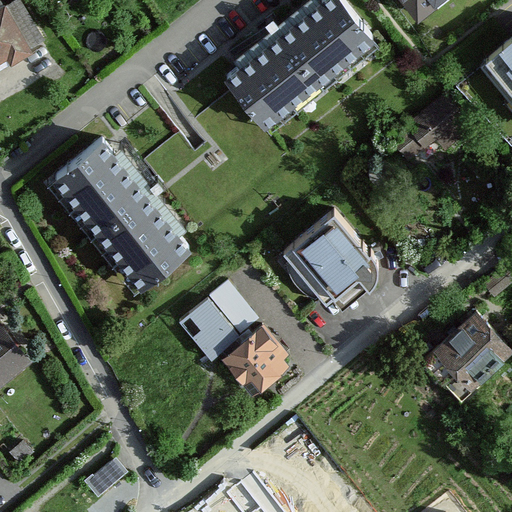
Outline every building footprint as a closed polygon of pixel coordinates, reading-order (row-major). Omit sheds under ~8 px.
[(319,0),(227,74),(265,120),(373,34),(346,0),(319,0)] [(408,0),(418,13),(435,0),(408,0)] [(0,9),(0,73),(38,51),(10,4),(0,9)] [(511,35),(486,57),(511,88),(511,35)] [(445,94),(394,136),(408,154),(436,131),(441,138),(465,119),(445,94)] [(494,141),(478,125),(465,138),(481,154),(494,141)] [(102,136),(55,173),(141,281),(188,244),(102,136)] [(334,207),(284,250),(325,301),(359,273),(369,286),(374,280),(377,275),(378,271),(378,267),(378,261),(376,256),(374,252),(370,247),(369,248),(334,207)] [(511,278),(511,262),(510,260),(487,280),(496,292),(511,278)] [(286,351),(262,322),(243,338),(208,295),(180,318),(213,359),(218,354),(243,384),(249,380),(257,389),(287,365),(280,356),(286,351)] [(509,344),(477,308),(423,358),(461,398),(477,383),(473,377),(509,344)] [(3,320),(0,322),(0,391),(37,361),(3,320)] [(31,448),(24,440),(12,450),(20,459),(31,448)] [(123,472),(112,459),(87,480),(98,493),(123,472)] [(232,511),(239,507),(226,491),(218,498),(229,511),(232,511)]
